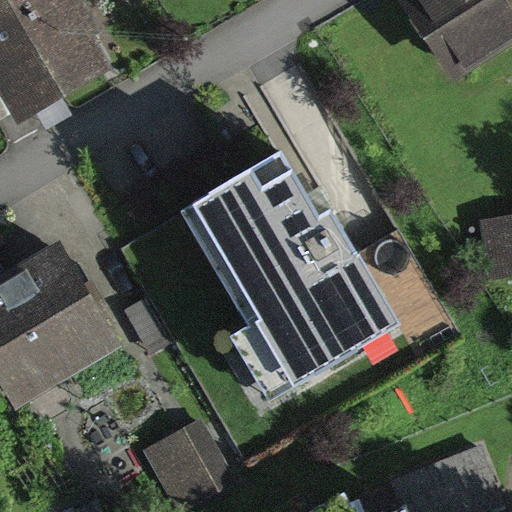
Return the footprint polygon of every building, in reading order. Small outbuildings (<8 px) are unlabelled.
[(77,0),(11,0),(0,6),(0,76),(17,109),(103,63),(84,27),(90,24),(77,0)] [(511,0),(413,0),(455,65),(511,29),(511,0)] [(234,330),(272,395),(398,322),(333,212),(317,221),(279,156),(191,208),(255,318),(234,330)] [(493,276),(511,273),(511,212),(486,216),(493,276)] [(0,360),(21,396),(110,344),(57,252),(0,284),(0,360)] [(208,427),(156,446),(181,511),(233,492),(208,427)] [(318,511),(345,511),(340,501),(318,511)]
